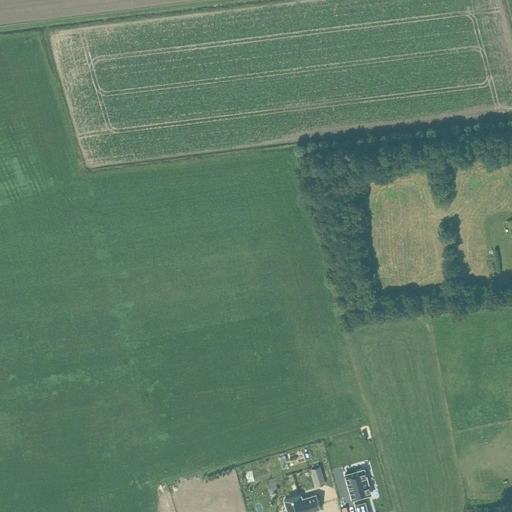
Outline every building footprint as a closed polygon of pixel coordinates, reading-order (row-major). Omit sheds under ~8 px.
[(320,465),(311,468),(317,486),(326,483),(320,465)] [(364,468),(345,474),(352,499),(372,494),(364,468)] [(189,492),(183,493),(186,505),(210,500),(207,489),(201,490),(200,484),(188,486),(189,492)] [(301,494),(284,499),(288,511),(307,511),(321,508),(317,494),(302,498),(301,494)] [(368,511),(365,501),(356,504),(357,511),(368,511)]
